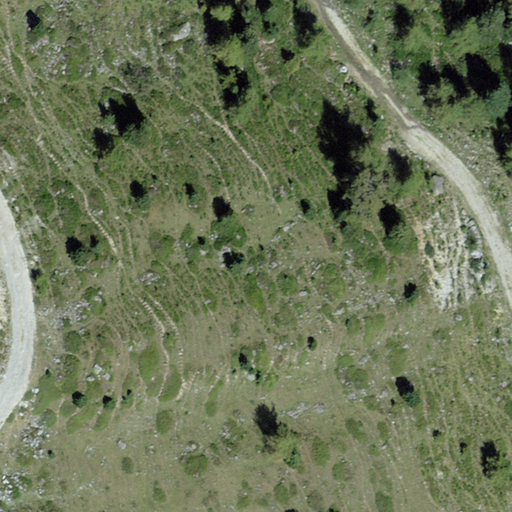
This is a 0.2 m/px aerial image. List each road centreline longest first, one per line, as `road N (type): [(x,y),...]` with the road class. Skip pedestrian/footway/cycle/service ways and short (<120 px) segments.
road 1 (track): [(324,0),(380,88),(472,192),(511,289)]
road 2 (track): [(0,407),(16,374),(23,328),(0,216)]
